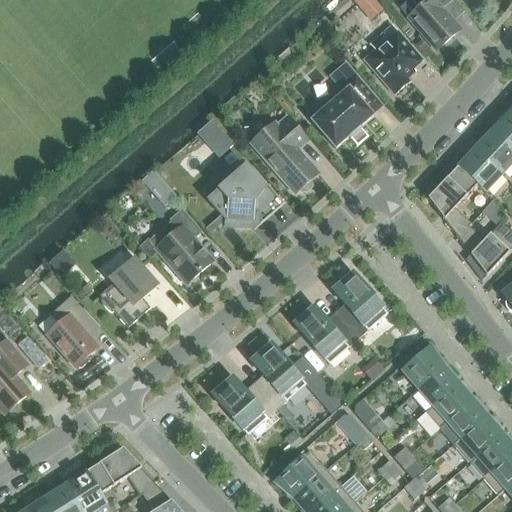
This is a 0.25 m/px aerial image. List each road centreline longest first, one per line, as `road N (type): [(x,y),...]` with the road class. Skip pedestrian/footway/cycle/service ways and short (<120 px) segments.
road 1 (residential): [(116,405),(381,193)]
road 2 (residential): [(511,361),(381,193)]
road 3 (residential): [(381,193),(511,53)]
road 4 (residential): [(218,511),(116,405)]
road 5 (residential): [(0,475),(116,405)]
